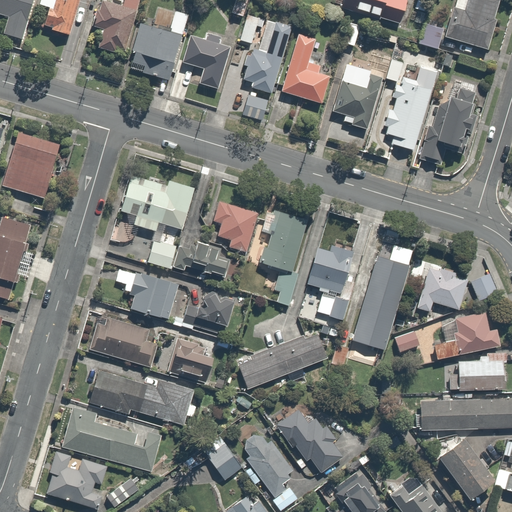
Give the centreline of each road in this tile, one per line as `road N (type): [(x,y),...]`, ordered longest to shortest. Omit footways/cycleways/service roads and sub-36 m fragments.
road 1 (residential): [(0,490),(113,117)]
road 2 (residential): [(473,221),(113,117)]
road 3 (residential): [(511,96),(473,221)]
